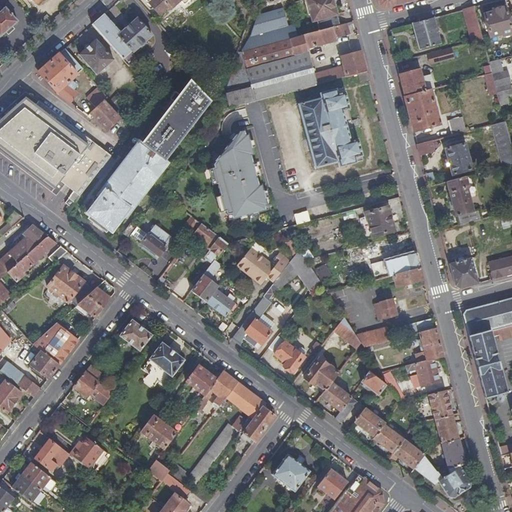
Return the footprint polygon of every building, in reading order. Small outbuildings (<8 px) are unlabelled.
[(200,5),(202,7),(207,3),(204,0),(147,0),(167,23),(176,15),(177,16),(188,7),(192,11),(200,5)] [(256,0),(262,17),(288,9),(285,0),(256,0)] [(333,0),(306,0),(309,8),(312,22),(316,21),(319,31),(340,25),(333,0)] [(377,0),(379,6),(384,8),(414,0),(377,0)] [(474,7),(463,9),(471,41),(474,40),(482,38),(474,7)] [(483,14),(490,36),(498,34),(499,37),(511,34),(508,23),(511,21),(511,18),(511,16),(506,17),(504,7),(491,10),(491,12),(483,14)] [(0,36),(16,23),(4,8),(0,11),(0,36)] [(288,9),(262,17),(265,31),(247,36),(241,51),(242,52),(297,39),(288,9)] [(92,24),(128,65),(134,60),(128,52),(135,47),(121,31),(105,13),(98,19),(92,24)] [(41,30),(51,21),(46,15),(36,24),(41,30)] [(153,34),(138,17),(121,31),(135,47),(137,49),(153,34)] [(440,43),(433,18),(412,23),(419,49),(440,43)] [(303,36),(303,38),(306,49),(336,41),(335,38),(356,32),(353,21),(340,25),(319,31),(303,36)] [(76,52),(97,75),(114,60),(93,38),(76,52)] [(316,85),(313,75),(306,49),(303,38),(297,39),(242,52),(250,85),(224,92),(223,97),(217,112),(229,109),(260,100),(316,85)] [(484,44),(482,38),(474,40),(475,46),(484,44)] [(38,72),(56,92),(70,103),(77,93),(74,90),(77,85),(71,80),(83,69),(65,49),(51,60),(51,61),(38,72)] [(442,49),(427,53),(430,60),(443,56),(442,49)] [(343,66),(313,75),(316,85),(345,77),(359,73),(366,71),(367,71),(361,51),(340,57),(343,66)] [(490,68),(491,71),(496,90),(509,86),(511,85),(508,73),(502,74),(500,65),(490,68)] [(233,86),(238,70),(232,68),(231,73),(228,81),(227,84),(233,86)] [(400,80),(404,95),(425,89),(420,68),(398,74),(400,80)] [(224,71),(221,79),(228,81),(231,73),(224,71)] [(361,82),(368,81),(366,71),(359,73),(361,82)] [(486,73),(484,73),(490,92),(496,91),(496,90),(491,71),(486,73)] [(448,75),(433,78),(435,86),(463,79),(462,75),(449,78),(448,75)] [(211,102),(190,78),(175,98),(141,143),(138,140),(96,194),(99,196),(86,212),(111,231),(124,214),(126,216),(168,163),(166,161),(211,102)] [(509,86),(496,90),(496,91),(501,108),(509,106),(507,98),(511,97),(509,86)] [(87,97),(97,107),(91,113),(98,121),(107,131),(120,118),(102,97),(106,94),(99,87),(87,97)] [(226,87),(216,89),(223,97),(224,92),(226,87)] [(414,131),(440,125),(430,88),(425,89),(404,95),(409,115),(414,131)] [(335,89),(318,95),(320,101),(297,107),(314,169),(337,162),(338,167),(356,163),(354,158),(362,156),(358,139),(350,141),(341,111),(349,108),(345,94),(338,96),(335,89)] [(103,148),(40,101),(36,106),(25,98),(0,120),(0,146),(54,188),(61,179),(77,192),(99,163),(94,159),(103,148)] [(449,122),(452,136),(466,133),(462,119),(449,122)] [(511,151),(504,123),(492,126),(502,167),(511,164),(511,151)] [(236,133),(210,165),(211,169),(210,169),(214,185),(215,184),(219,196),(217,197),(222,212),(223,212),(224,214),(226,216),(230,215),(231,219),(264,211),(262,206),(265,205),(260,185),(257,186),(248,156),(251,155),(246,135),(243,136),(241,131),(236,133)] [(420,155),(433,152),(431,142),(417,145),(420,155)] [(452,176),(471,171),(464,146),(445,151),(452,176)] [(469,186),(467,176),(447,181),(459,225),(482,218),(480,209),(473,210),(467,187),(469,186)] [(74,191),(68,198),(74,203),(80,195),(74,191)] [(372,237),(394,231),(387,207),(366,212),(372,237)] [(0,228),(0,236),(22,217),(13,210),(3,219),(7,223),(0,228)] [(294,224),(309,222),(307,212),(293,214),(294,224)] [(188,228),(194,232),(200,224),(194,219),(188,228)] [(122,232),(123,232),(127,236),(136,225),(131,221),(122,232)] [(227,244),(200,224),(194,232),(210,244),(207,247),(210,250),(204,258),(212,264),(214,260),(227,244)] [(0,277),(3,275),(47,236),(32,225),(22,233),(26,237),(0,259),(0,277)] [(157,256),(170,239),(153,225),(139,243),(157,256)] [(9,287),(14,282),(24,273),(23,272),(56,243),(47,236),(3,275),(9,282),(7,283),(9,287)] [(373,242),(347,250),(349,258),(350,259),(373,253),(372,248),(374,248),(373,242)] [(48,257),(54,264),(67,252),(60,246),(48,257)] [(261,286),(267,278),(274,284),(290,262),(279,255),(271,265),(248,247),(235,265),(261,286)] [(300,250),(290,262),(312,292),(320,281),(306,260),(300,250)] [(347,250),(341,251),(343,260),(349,258),(347,250)] [(365,268),(367,275),(369,280),(390,274),(420,266),(416,252),(370,265),(370,267),(365,268)] [(496,278),(511,274),(511,257),(488,264),(492,279),(496,278)] [(449,263),(455,285),(459,288),(477,283),(470,258),(449,263)] [(212,264),(192,290),(207,302),(216,290),(219,286),(210,279),(220,265),(214,260),(212,264)] [(68,302),(76,291),(84,298),(94,290),(62,266),(47,286),(68,302)] [(420,266),(390,274),(392,281),(395,280),(396,286),(423,279),(420,266)] [(105,305),(109,300),(97,286),(94,290),(84,298),(80,302),(95,318),(105,305)] [(226,317),(235,305),(216,290),(207,302),(226,317)] [(272,302),(264,296),(231,339),(241,347),(246,337),(248,334),(263,345),(272,332),(258,321),(272,302)] [(379,318),(397,314),(393,298),(375,303),(379,318)] [(489,333),(511,325),(511,301),(463,314),(466,337),(463,340),(489,333)] [(356,334),(344,317),(334,330),(357,348),(361,343),(356,335),(356,334)] [(138,350),(150,334),(131,319),(118,335),(138,350)] [(68,353),(78,340),(56,323),(33,344),(60,364),(68,353)] [(388,326),(377,329),(381,342),(391,339),(388,326)] [(415,355),(412,356),(413,363),(433,357),(443,355),(439,338),(436,327),(419,332),(424,350),(414,352),(415,355)] [(381,342),(377,329),(356,334),(356,335),(361,343),(364,346),(381,342)] [(507,394),(489,333),(464,343),(478,403),(486,400),(507,394)] [(298,353),(277,337),(269,348),(276,354),(275,355),(285,363),(283,366),(292,373),(304,358),(304,357),(303,356),(303,355),(304,355),(299,351),(298,353)] [(317,341),(311,350),(316,354),(322,345),(317,341)] [(149,359),(171,376),(184,359),(162,342),(149,359)] [(60,364),(33,344),(31,347),(40,354),(31,365),(49,379),(60,364)] [(0,357),(0,373),(33,399),(41,389),(0,357)] [(331,382),(339,372),(320,357),(305,377),(314,384),(316,382),(326,389),(331,382)] [(420,387),(440,381),(433,357),(413,363),(406,365),(407,370),(415,368),(420,387)] [(84,372),(96,381),(101,375),(90,365),(84,372)] [(204,396),(217,379),(198,365),(186,382),(204,396)] [(216,404),(210,411),(213,413),(225,397),(237,381),(229,375),(223,371),(217,379),(204,396),(196,406),(201,410),(214,393),(219,396),(214,402),(216,404)] [(73,386),(72,387),(86,398),(89,394),(102,405),(111,393),(96,381),(84,372),(73,386)] [(371,372),(363,383),(378,395),(386,384),(371,372)] [(407,400),(390,375),(385,378),(388,382),(401,402),(407,400)] [(237,381),(225,397),(252,417),(260,406),(264,402),(249,390),(237,381)] [(341,411),(352,397),(331,382),(326,389),(321,395),(341,411)] [(19,396),(3,383),(0,387),(0,411),(4,415),(19,396)] [(445,390),(428,395),(434,419),(452,414),(445,390)] [(352,397),(341,411),(335,419),(341,423),(358,402),(352,397)] [(247,432),(245,435),(254,442),(274,416),(260,406),(252,417),(248,422),(243,429),(247,432)] [(366,408),(355,422),(375,438),(385,425),(386,423),(385,423),(367,409),(366,408)] [(452,414),(434,419),(441,443),(459,438),(452,414)] [(151,415),(139,431),(163,449),(175,433),(151,415)] [(243,429),(248,422),(240,416),(231,427),(228,425),(188,477),(184,474),(185,472),(175,464),(169,471),(162,480),(186,499),(189,501),(197,489),(243,429)] [(396,429),(394,432),(385,425),(375,438),(374,439),(394,454),(405,440),(399,436),(402,433),(396,429)] [(72,456),(88,468),(93,462),(98,466),(107,454),(102,450),(87,437),(77,449),(75,447),(69,454),(72,456)] [(67,456),(70,458),(72,456),(69,454),(49,438),(33,458),(50,471),(55,464),(59,466),(67,456)] [(459,463),(465,462),(459,438),(441,443),(447,467),(459,463)] [(405,440),(394,454),(414,468),(424,455),(405,440)] [(438,480),(442,478),(436,470),(425,453),(424,455),(414,468),(409,475),(416,480),(422,473),(431,480),(432,480),(436,484),(439,482),(438,480)] [(295,492),(310,472),(288,455),(272,475),(295,492)] [(169,471),(155,460),(147,469),(162,480),(169,471)] [(51,478),(31,462),(22,474),(42,490),(51,478)] [(442,478),(438,480),(439,482),(450,497),(455,498),(470,487),(471,481),(461,465),(449,473),(442,478)] [(330,498),(344,480),(330,469),(316,487),(330,498)] [(359,474),(352,469),(344,480),(351,485),(359,474)] [(42,490),(22,474),(12,486),(32,502),(42,490)] [(375,511),(382,503),(382,492),(374,486),(359,474),(351,485),(330,511),(375,511)] [(175,504),(170,500),(160,511),(183,511),(184,511),(179,508),(186,499),(162,480),(157,487),(177,502),(175,504)] [(0,500),(8,507),(15,498),(0,486),(0,500)] [(211,499),(197,489),(189,501),(202,511),(211,499)]
